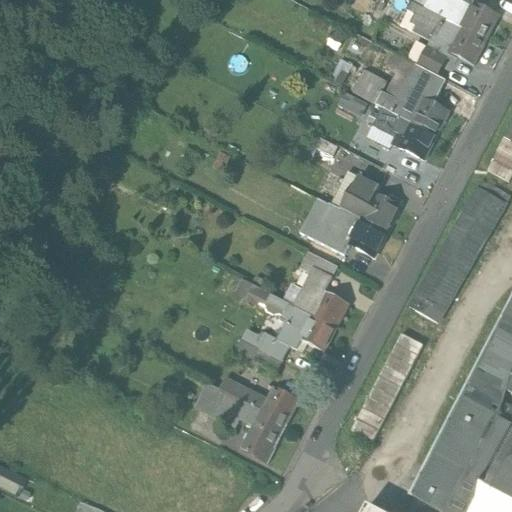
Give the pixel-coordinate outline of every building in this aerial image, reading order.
[(404,0),(411,3),(424,10),(429,0),(404,0)] [(473,6),(471,9),(453,0),(429,0),(424,10),(486,42),(498,19),(473,6)] [(424,10),(411,3),(406,13),(415,17),(411,25),(439,40),(441,35),(455,42),(449,54),(474,66),(486,42),(424,10)] [(425,49),(416,45),(408,61),(417,65),(425,49)] [(446,60),(426,50),(417,67),(418,68),(437,78),(446,60)] [(343,83),(352,62),(342,58),(333,79),(343,83)] [(437,78),(418,68),(398,104),(392,117),(436,141),(449,116),(433,107),(445,82),(437,78)] [(398,104),(380,95),(373,107),(381,112),(392,117),(398,104)] [(392,117),(381,112),(373,129),(396,141),(392,149),(424,164),(436,141),(392,117)] [(511,126),(486,175),(508,187),(511,179),(511,126)] [(474,190),(407,311),(439,329),(506,208),(474,190)] [(342,204),(325,195),(322,201),(339,210),(342,204)] [(397,213),(373,200),(361,222),(386,235),(397,213)] [(339,210),(322,201),(313,218),(332,228),(331,231),(341,237),(344,231),(343,230),(350,216),(339,210)] [(361,222),(350,216),(343,230),(344,231),(354,236),(348,248),(372,260),(386,235),(361,222)] [(338,270),(309,255),(300,273),(310,278),(313,272),(332,282),(338,270)] [(332,282),(313,272),(310,278),(302,294),(291,288),(283,303),(296,310),(337,331),(348,308),(324,296),(332,282)] [(267,287),(255,280),(251,287),(264,293),(267,287)] [(251,287),(243,282),(235,297),(256,308),(264,293),(251,287)] [(511,300),(411,495),(443,511),(473,511),(511,445),(511,429),(498,422),(505,394),(511,397),(511,300)] [(337,331),(296,310),(279,342),(278,344),(290,350),(297,353),(302,344),(324,356),(337,331)] [(279,342),(268,336),(260,352),(283,364),(290,350),(278,344),(279,342)] [(400,338),(350,435),(372,447),(423,349),(400,338)] [(283,364),(260,352),(254,364),(277,375),(283,364)] [(250,395),(226,382),(220,392),(233,399),(245,405),(250,395)] [(220,392),(209,386),(197,410),(220,422),(224,415),(233,399),(220,392)] [(299,405),(274,391),(267,404),(250,395),(245,405),(287,427),(299,405)] [(245,405),(233,399),(224,415),(253,430),(240,454),(267,468),(275,451),(287,427),(245,405)] [(511,511),(511,445),(473,511),(511,511)] [(0,460),(0,487),(23,498),(33,477),(0,460)]
